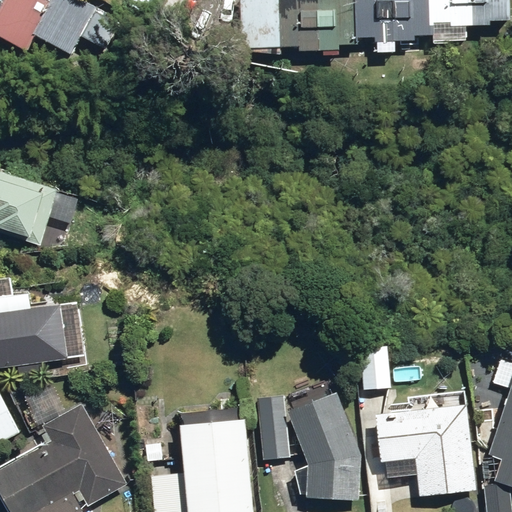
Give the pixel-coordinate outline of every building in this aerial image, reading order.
[(0,0),(0,48),(16,56),(25,40),(64,60),(88,12),(63,0),(47,0),(44,7),(30,0),(0,0)] [(160,1),(158,0),(121,0),(119,4),(145,23),(155,9),(160,1)] [(161,0),(160,1),(155,9),(175,24),(192,0),(161,0)] [(237,0),(238,55),(350,54),(350,45),(463,43),(463,31),(506,31),(505,0),(237,0)] [(77,69),(43,67),(42,90),(75,91),(77,69)] [(0,180),(0,236),(37,248),(53,197),(0,180)] [(0,371),(63,362),(55,309),(0,317),(0,371)] [(511,365),(478,479),(511,489),(511,365)] [(283,416),(304,469),(302,499),(354,503),(358,458),(332,396),(283,416)] [(0,397),(0,450),(23,437),(0,397)] [(80,511),(124,488),(77,407),(37,429),(46,445),(0,471),(0,511),(80,511)] [(463,409),(369,419),(374,467),(411,463),(415,500),(473,493),(463,409)] [(181,511),(247,511),(239,423),(174,429),(181,511)]
